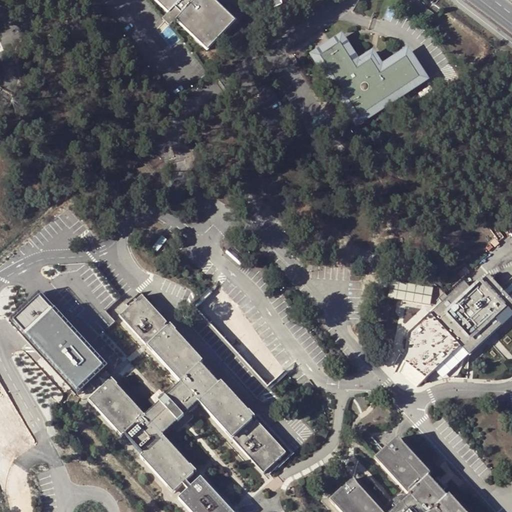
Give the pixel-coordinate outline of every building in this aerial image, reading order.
[(214,0),(157,0),(167,10),(163,14),(170,22),(175,17),(205,48),(234,19),(214,0)] [(281,0),(262,0),(266,10),(283,3),(281,0)] [(342,43),(316,59),(359,126),(426,84),(408,56),(383,73),(378,66),(374,59),(362,66),(359,68),(342,43)] [(365,133),(356,139),(362,148),(371,142),(365,133)] [(232,252),(227,258),(241,271),(246,265),(232,252)] [(471,293),(465,287),(432,317),(470,360),(511,321),(511,304),(490,280),(483,286),(481,284),(471,293)] [(389,284),(389,301),(428,301),(428,284),(389,284)] [(32,295),(3,321),(67,393),(97,367),(32,295)] [(200,407),(265,478),(288,457),(256,423),(250,417),(251,417),(223,387),(220,389),(202,369),(204,367),(177,337),(177,336),(172,330),(142,297),(128,309),(131,312),(121,321),(182,388),(170,400),(169,400),(168,400),(167,400),(166,400),(165,400),(164,400),(164,401),(163,401),(163,402),(162,402),(162,403),(161,403),(160,404),(160,405),(159,405),(159,406),(159,407),(160,407),(160,408),(146,421),(118,391),(119,390),(113,384),(90,405),(123,441),(127,439),(144,458),(142,462),(175,498),(184,489),(189,495),(180,504),(187,511),(228,511),(202,483),(193,492),(187,486),(198,477),(192,470),(191,471),(163,441),(200,407)] [(379,511),(359,490),(355,483),(331,505),(337,511),(461,511),(450,500),(448,501),(430,482),(432,479),(404,449),(400,442),(377,464),(409,500),(401,507),(400,506),(396,508),(394,511),(393,511),(379,511)]
